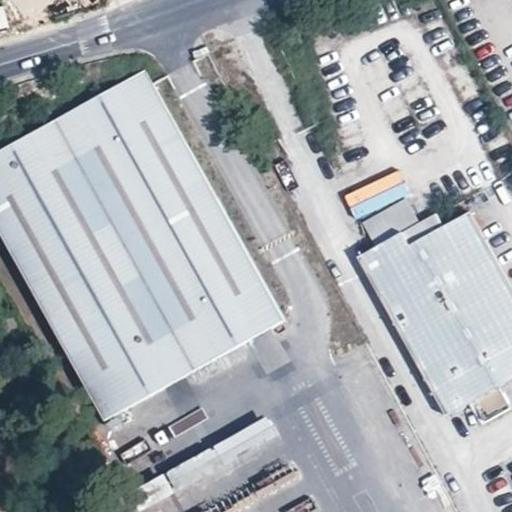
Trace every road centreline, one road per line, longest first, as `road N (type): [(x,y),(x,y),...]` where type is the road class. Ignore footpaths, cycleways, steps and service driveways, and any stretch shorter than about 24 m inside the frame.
road 1 (unknown): [(376,511),(197,5)]
road 2 (unknown): [(242,0),(450,465)]
road 3 (residential): [(0,67),(212,0)]
road 4 (unknown): [(511,200),(435,82)]
